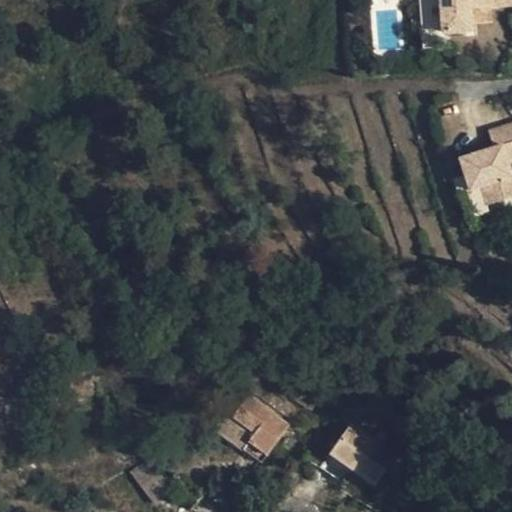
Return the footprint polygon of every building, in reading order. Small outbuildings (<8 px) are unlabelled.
[(436,0),(419,0),(422,30),(439,29),(436,0)] [(437,0),(441,31),(468,29),(468,20),(468,7),(492,5),(491,0),(437,0)] [(493,19),(492,5),(468,7),(468,20),(493,19)] [(492,185),(511,188),(511,177),(507,179),(504,162),(511,159),(511,123),(486,130),(490,148),(493,157),(481,159),(478,151),(455,156),(461,174),(476,171),(479,182),(492,185)] [(490,148),(478,151),(481,159),(493,157),(490,148)] [(462,179),(479,182),(476,171),(461,174),(462,179)] [(479,182),(462,179),(465,188),(480,186),(479,182)] [(511,188),(492,185),(479,182),(480,186),(485,204),(511,197),(511,188)] [(316,401),(303,392),(298,399),(312,408),(316,401)] [(214,428),(244,450),(249,443),(267,455),(289,424),(250,395),(238,409),(231,405),(214,428)] [(384,471),(391,461),(396,455),(353,424),(321,467),(343,483),(354,469),(374,484),(384,471)] [(262,463),(267,455),(249,443),(244,450),(262,463)] [(151,449),(132,464),(157,496),(176,481),(151,449)] [(397,467),(391,461),(384,471),(391,476),(397,467)]
